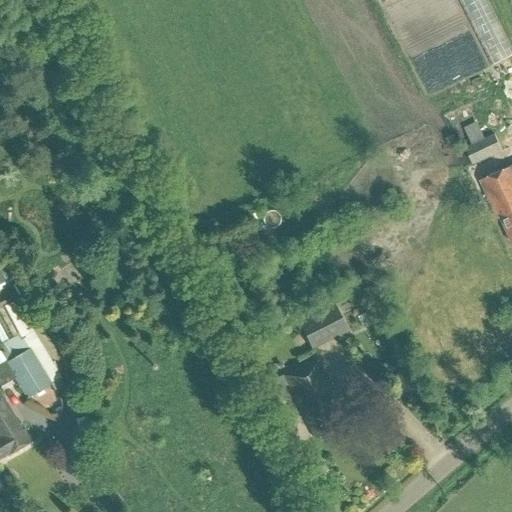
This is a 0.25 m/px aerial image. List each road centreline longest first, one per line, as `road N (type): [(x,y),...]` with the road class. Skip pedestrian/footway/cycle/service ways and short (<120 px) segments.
road 1 (unclassified): [(391,511),(511,407)]
road 2 (unknown): [(111,511),(65,432),(30,413)]
